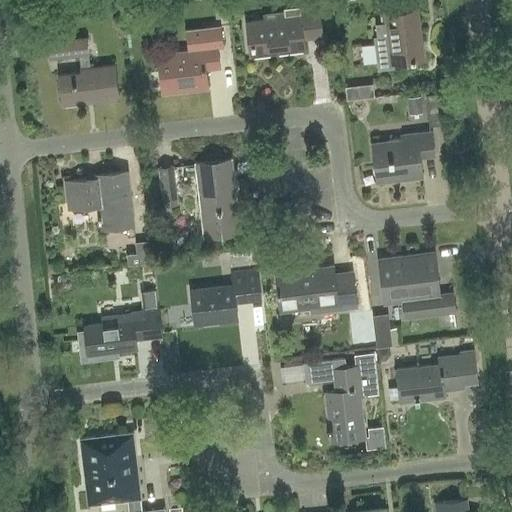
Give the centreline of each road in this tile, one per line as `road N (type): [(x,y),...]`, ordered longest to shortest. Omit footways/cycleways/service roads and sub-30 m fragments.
road 1 (residential): [(501,208),(356,223),(344,214),(333,136),(312,118),(10,154)]
road 2 (residential): [(511,464),(283,485),(265,466),(257,394),(236,377),(30,400)]
road 3 (residential): [(30,400),(10,154)]
road 4 (tertiary): [(501,208),(480,0)]
